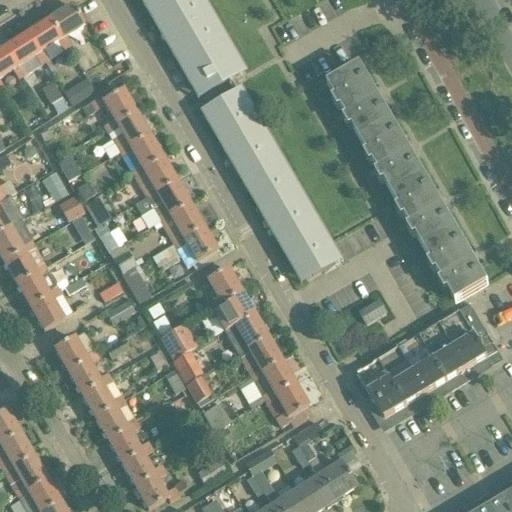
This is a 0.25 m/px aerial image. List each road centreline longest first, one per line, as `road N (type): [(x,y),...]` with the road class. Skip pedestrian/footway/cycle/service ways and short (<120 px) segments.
road 1 (residential): [(410,511),(102,0)]
road 2 (residential): [(405,0),(511,197)]
road 3 (residential): [(98,511),(0,343)]
